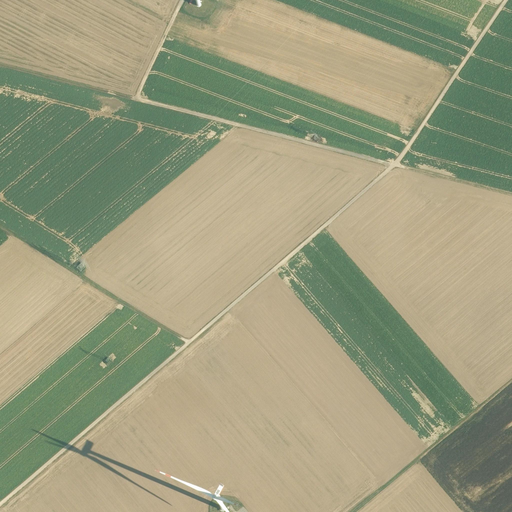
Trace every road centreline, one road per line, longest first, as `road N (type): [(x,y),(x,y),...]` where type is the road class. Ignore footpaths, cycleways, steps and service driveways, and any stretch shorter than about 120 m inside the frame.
road 1 (track): [(507,0),(398,167),(0,511)]
road 2 (track): [(511,197),(0,66)]
road 3 (track): [(0,226),(193,346)]
road 4 (track): [(353,511),(511,381)]
